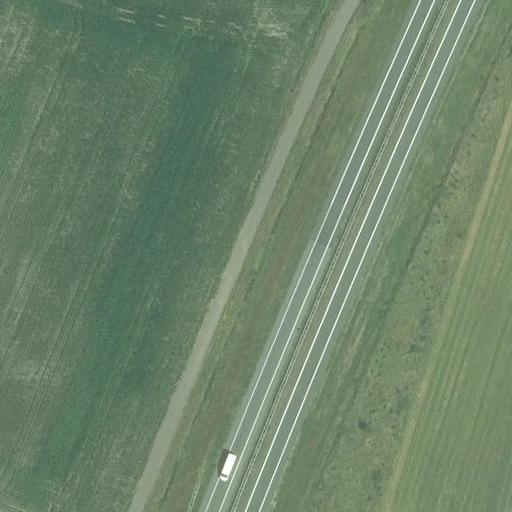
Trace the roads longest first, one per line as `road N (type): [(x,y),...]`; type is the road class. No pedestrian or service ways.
road 1 (unclassified): [(352,0),(135,511)]
road 2 (trunk): [(428,0),(212,511)]
road 3 (trunk): [(253,511),(468,0)]
